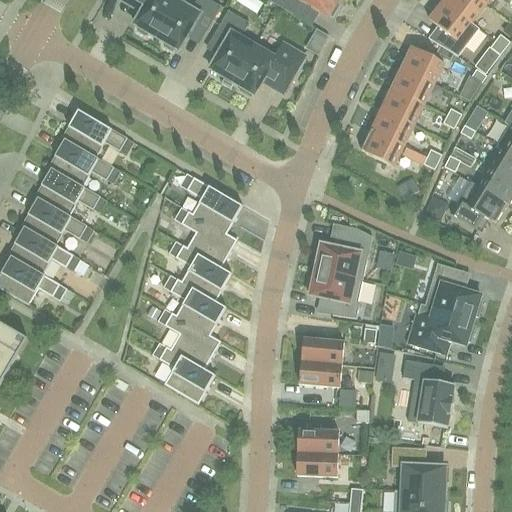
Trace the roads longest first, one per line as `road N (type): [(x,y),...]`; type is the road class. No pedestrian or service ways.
road 1 (residential): [(253,511),(297,189)]
road 2 (residential): [(297,189),(33,35)]
road 3 (residential): [(297,189),(511,275)]
road 4 (residential): [(68,511),(8,474),(87,348)]
road 5 (residential): [(297,189),(391,0)]
road 6 (residential): [(511,328),(494,397),(482,511)]
road 7 (residential): [(80,511),(150,386)]
